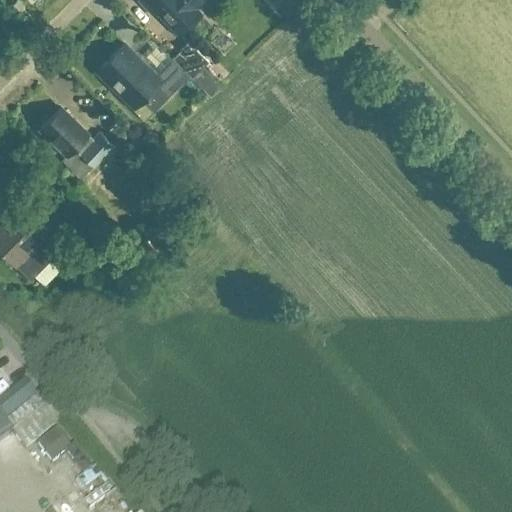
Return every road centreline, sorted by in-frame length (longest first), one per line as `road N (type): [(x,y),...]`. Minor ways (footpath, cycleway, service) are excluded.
road 1 (tertiary): [(511,187),(334,0)]
road 2 (unclassified): [(0,90),(88,0)]
